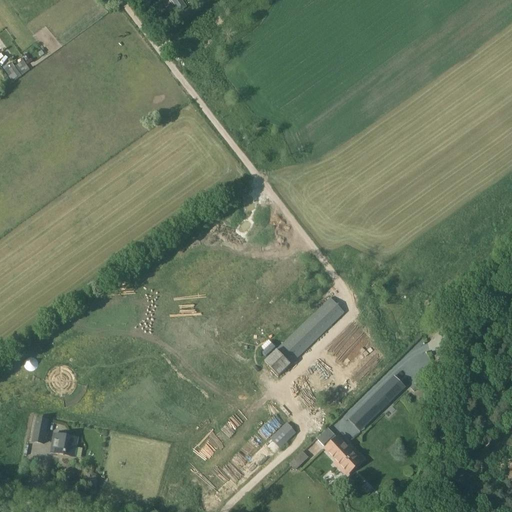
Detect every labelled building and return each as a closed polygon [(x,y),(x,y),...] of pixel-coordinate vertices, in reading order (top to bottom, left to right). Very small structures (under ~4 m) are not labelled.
[(170,0),(179,13),(187,8),(180,0),(170,0)] [(17,77),(9,66),(3,71),(11,82),(17,77)] [(278,377),(345,313),(330,298),(276,350),(264,362),(278,377)] [(394,377),(356,413),(367,425),(381,412),(373,403),(381,395),(389,403),(405,388),(394,377)] [(36,419),(32,444),(45,446),(49,422),(36,419)] [(325,449),(348,474),(360,462),(337,438),(327,429),(316,439),(325,449)] [(218,509),(293,439),(285,431),(210,500),(218,509)] [(78,439),(53,435),(50,453),(74,458),(78,439)] [(308,458),(302,452),(288,465),(294,471),(308,458)] [(192,511),(193,509),(198,509),(199,497),(168,494),(166,511),(192,511)]
